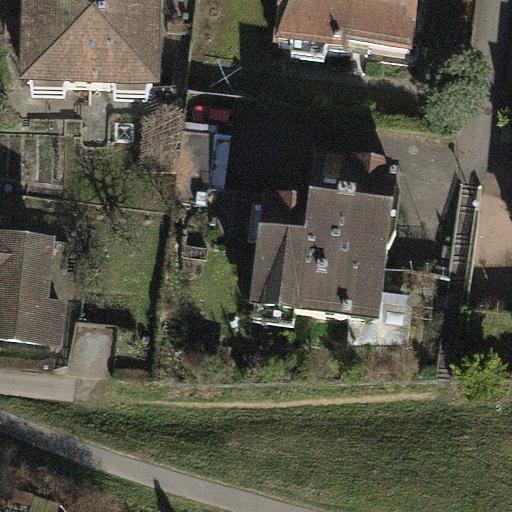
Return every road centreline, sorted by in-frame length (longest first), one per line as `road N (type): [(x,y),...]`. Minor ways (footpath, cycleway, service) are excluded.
road 1 (track): [(0,393),(275,403),(443,388)]
road 2 (residential): [(475,168),(497,0)]
